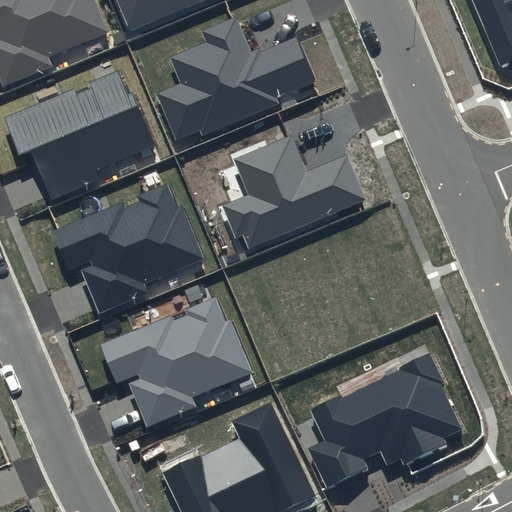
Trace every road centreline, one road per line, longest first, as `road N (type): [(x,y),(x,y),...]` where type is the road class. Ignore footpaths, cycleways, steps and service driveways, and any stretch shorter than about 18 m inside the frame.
road 1 (residential): [(0,310),(89,511)]
road 2 (residential): [(376,0),(457,190)]
road 3 (residential): [(457,190),(511,314)]
